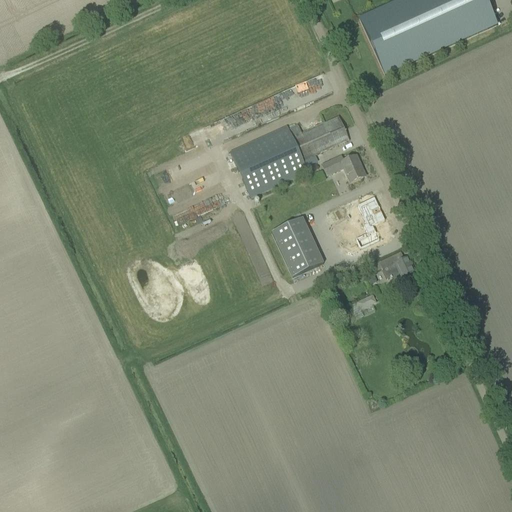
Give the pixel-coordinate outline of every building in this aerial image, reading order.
[(404,0),(359,21),(384,78),(496,27),(483,0),(404,0)] [(318,115),(301,121),(303,127),(320,121),(318,115)] [(229,154),(250,200),(307,174),(302,163),(345,143),(346,144),(349,143),(338,119),(301,136),(297,126),(287,131),(286,129),(229,154)] [(343,170),(350,185),(363,179),(357,167),(359,167),(356,158),(343,164),(340,159),(321,168),(326,178),(343,170)] [(164,174),(154,179),(159,188),(169,183),(164,174)] [(367,238),(356,243),(360,253),(380,244),(373,231),(386,225),(375,202),(358,209),(366,229),(363,230),(367,238)] [(302,221),(270,235),(291,280),(323,266),(302,221)] [(400,280),(405,291),(413,287),(408,277),(414,274),(407,259),(403,261),(400,255),(379,265),(386,281),(391,279),(393,283),(400,280)] [(356,305),(360,313),(376,305),(372,297),(356,305)]
